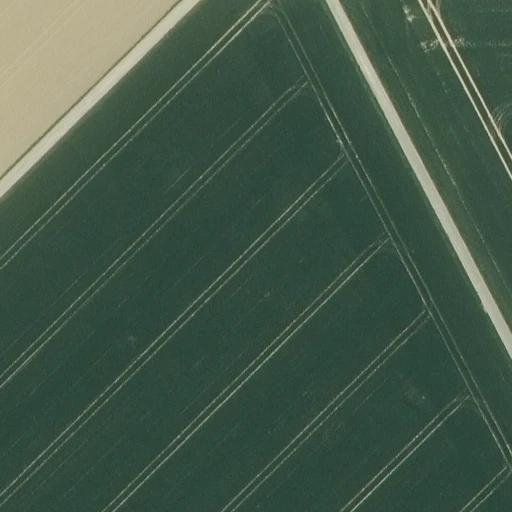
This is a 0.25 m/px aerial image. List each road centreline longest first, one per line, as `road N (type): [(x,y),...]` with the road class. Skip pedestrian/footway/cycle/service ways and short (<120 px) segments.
road 1 (track): [(511,355),(327,0)]
road 2 (track): [(0,191),(192,0)]
